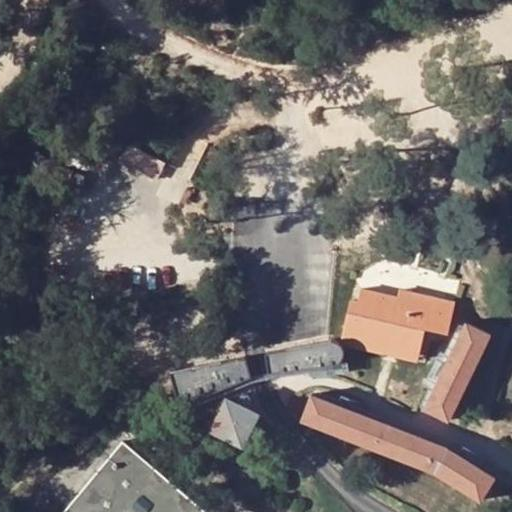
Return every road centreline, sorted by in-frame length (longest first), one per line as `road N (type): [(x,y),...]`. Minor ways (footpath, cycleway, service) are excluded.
road 1 (track): [(283,216),(278,93),(139,25),(115,0)]
road 2 (residential): [(284,257),(176,255),(82,180)]
